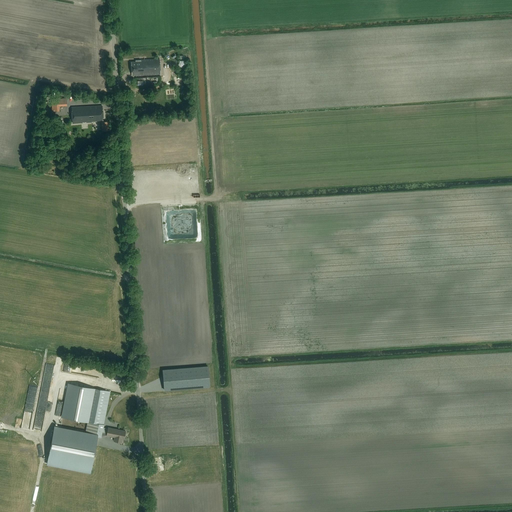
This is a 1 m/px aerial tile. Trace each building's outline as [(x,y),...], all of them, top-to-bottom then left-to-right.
[(131,76),(160,74),(159,59),(135,61),(135,62),(131,62),(131,76)] [(97,120),(102,120),(101,106),(72,108),(73,124),(92,122),(92,121),(97,121),(97,120)] [(50,383),(54,366),(45,365),(41,383),(47,385),(47,382),(50,383)] [(208,367),(163,370),(164,390),(209,387),(208,367)] [(85,432),(55,426),(47,464),(90,473),(97,436),(101,437),(106,435),(106,436),(114,437),(113,441),(121,443),(122,439),(124,439),(125,431),(108,428),(107,433),(102,433),(103,425),(110,393),(69,384),(62,417),(87,422),(85,432)]
